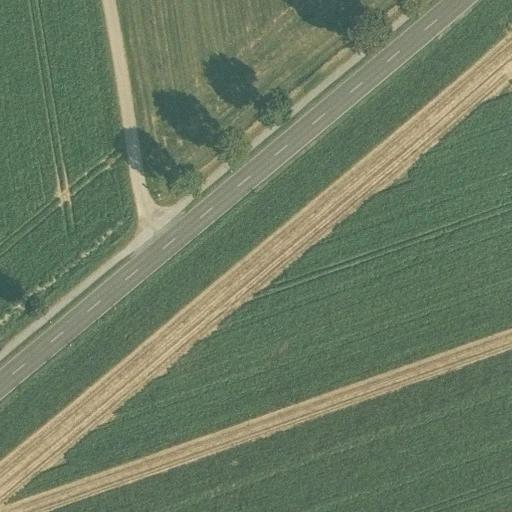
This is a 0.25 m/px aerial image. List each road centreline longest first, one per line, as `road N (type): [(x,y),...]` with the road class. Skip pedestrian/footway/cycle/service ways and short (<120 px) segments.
road 1 (secondary): [(0,376),(444,0)]
road 2 (track): [(153,245),(107,0)]
